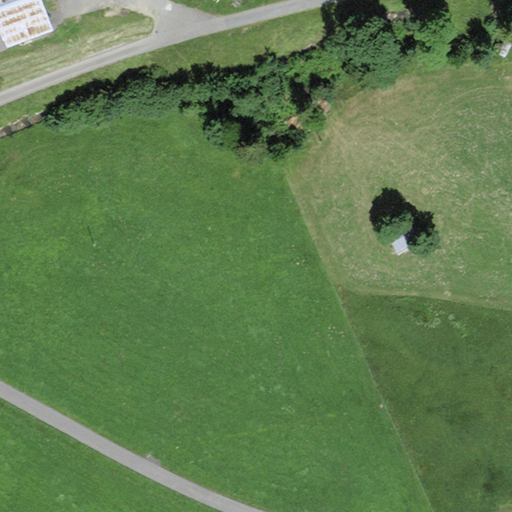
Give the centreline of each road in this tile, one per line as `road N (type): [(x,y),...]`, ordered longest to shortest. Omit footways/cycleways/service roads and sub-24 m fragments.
road 1 (residential): [(0,104),(193,31),(321,0)]
road 2 (residential): [(0,387),(232,511)]
